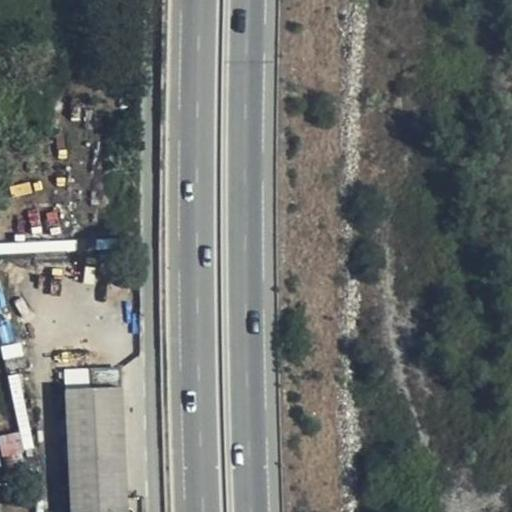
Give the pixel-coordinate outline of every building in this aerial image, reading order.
[(38,330),(41,349),(106,340),(104,321),(38,330)] [(66,373),(66,390),(121,388),(121,372),(66,373)] [(115,511),(127,511),(121,388),(115,389),(115,511)] [(115,511),(115,389),(66,390),(71,511),(115,511)] [(5,455),(26,452),(24,432),(2,434),(5,455)]
